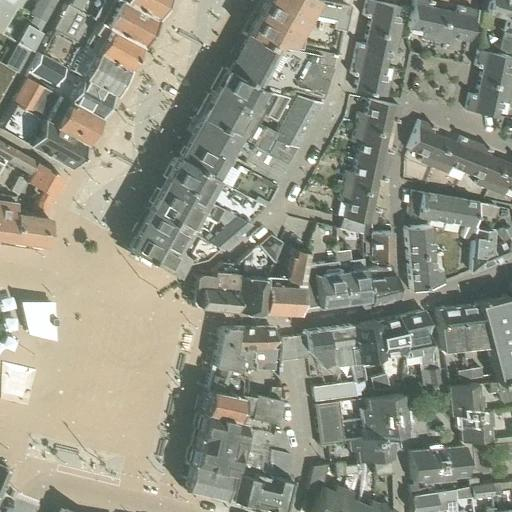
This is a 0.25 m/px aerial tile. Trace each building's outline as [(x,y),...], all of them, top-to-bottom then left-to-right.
[(32,0),(26,11),(31,14),(41,20),(52,0),(32,0)] [(121,0),(63,0),(63,2),(134,41),(148,15),(121,0)] [(121,0),(148,15),(156,0),(121,0)] [(256,40),(295,43),(319,49),(332,51),(342,2),(334,0),(258,0),(241,32),(256,40)] [(395,5),(372,0),(363,0),(360,14),(367,16),(364,30),(395,36),(399,21),(392,20),(395,5)] [(434,40),(440,9),(427,6),(428,0),(411,0),(406,26),(421,30),(419,37),(434,40)] [(496,27),(500,28),(511,30),(511,0),(485,0),(483,10),(478,9),(477,23),(487,25),(489,14),(499,17),(496,27)] [(119,67),(134,41),(63,2),(48,28),(119,67)] [(465,39),(472,8),(456,5),(454,12),(440,9),(434,40),(449,43),(450,36),(465,39)] [(31,14),(15,43),(25,48),(41,20),(31,14)] [(69,71),(75,74),(106,91),(119,67),(48,28),(35,52),(69,71)] [(509,50),(511,39),(511,30),(500,28),(495,47),(509,50)] [(351,57),(382,64),(385,50),(392,51),(395,36),(364,30),(361,43),(354,42),(351,57)] [(285,92),(285,89),(319,97),(329,65),(329,64),(326,64),(316,62),(319,49),(295,43),(256,40),(241,32),(221,69),(259,89),(263,90),(276,93),(278,90),(285,92)] [(19,62),(25,48),(15,43),(7,56),(3,64),(14,70),(19,62)] [(316,62),(326,64),(329,64),(332,51),(319,49),(316,62)] [(476,80),(507,87),(510,72),(503,70),(507,55),(476,49),(472,65),(479,66),(476,80)] [(69,71),(35,52),(25,70),(50,84),(54,76),(63,81),(69,71)] [(352,89),(383,95),(386,80),(379,78),(382,64),(351,57),(348,73),(355,75),(352,89)] [(0,62),(0,86),(4,80),(5,81),(11,70),(2,64),(0,62)] [(195,115),(237,138),(245,123),(242,121),(250,107),(253,109),(263,90),(259,89),(221,69),(195,115)] [(92,116),(106,91),(75,74),(61,99),(92,116)] [(22,77),(9,101),(79,139),(92,116),(61,99),(22,77)] [(507,87),(476,80),(473,94),(466,92),(463,109),(494,115),(497,100),(504,102),(507,87)] [(288,101),(314,108),(318,100),(292,93),(288,101)] [(355,111),(352,126),(383,133),(386,119),(393,120),(397,104),(366,98),(362,113),(355,111)] [(0,128),(65,165),(79,139),(9,101),(0,116),(0,128)] [(288,101),(284,109),(310,115),(314,108),(288,101)] [(306,123),(310,115),(284,109),(280,116),(306,123)] [(252,147),(237,138),(195,115),(184,136),(224,158),(227,153),(234,157),(232,162),(272,184),(283,164),(252,147)] [(280,116),(276,123),(302,129),(306,123),(280,116)] [(416,118),(404,148),(419,154),(416,160),(430,166),(442,136),(429,131),(431,124),(416,118)] [(298,137),(302,129),(276,123),(272,130),(298,137)] [(356,142),(353,157),(384,163),(387,148),(380,147),(383,133),(352,126),(349,141),(356,142)] [(298,137),(272,130),(268,138),(293,145),(298,137)] [(455,142),(442,136),(430,166),(444,171),(447,165),(461,170),(472,141),(458,135),(455,142)] [(173,156),(208,175),(261,204),(272,184),(232,162),(230,165),(222,161),(224,158),(184,136),(173,156)] [(258,137),(252,147),(283,164),(293,145),(268,138),(266,141),(258,137)] [(0,156),(3,159),(10,147),(0,140),(0,156)] [(487,146),(472,141),(461,170),(474,176),(472,182),(486,188),(498,158),(484,153),(487,146)] [(32,160),(10,147),(3,159),(25,171),(32,160)] [(173,156),(145,207),(215,246),(244,220),(219,207),(226,194),(204,183),(208,175),(173,156)] [(381,179),(384,163),(353,157),(350,171),(343,170),(340,185),(371,191),(374,178),(381,179)] [(498,158),(486,188),(500,193),(503,187),(511,190),(511,160),(511,164),(498,158)] [(25,171),(22,176),(21,179),(37,189),(32,197),(32,199),(44,202),(59,175),(32,160),(25,171)] [(13,192),(21,179),(22,176),(17,173),(7,189),(13,192)] [(341,216),(359,220),(367,222),(372,223),(375,207),(368,205),(371,191),(340,185),(337,200),(344,201),(341,216)] [(405,213),(441,219),(445,195),(409,189),(405,213)] [(471,227),(472,212),(473,200),(445,195),(441,219),(461,223),(459,236),(470,238),(470,235),(471,227)] [(9,198),(0,197),(0,235),(3,236),(8,208),(9,198)] [(38,242),(44,202),(32,199),(30,212),(8,208),(3,236),(38,242)] [(472,212),(481,214),(484,203),(473,200),(472,212)] [(494,205),(484,203),(481,214),(491,216),(494,205)] [(202,257),(215,246),(145,207),(123,247),(167,271),(175,257),(184,262),(202,257)] [(336,226),(359,232),(359,220),(341,216),(338,216),(336,226)] [(367,222),(359,220),(359,232),(360,252),(368,251),(368,260),(390,260),(389,230),(367,231),(367,222)] [(404,258),(429,255),(426,224),(402,226),(404,258)] [(501,227),(486,232),(486,245),(492,260),(511,252),(507,241),(511,239),(511,236),(506,225),(501,227)] [(323,228),(315,226),(311,241),(320,243),(323,228)] [(467,270),(492,260),(486,245),(486,232),(487,228),(471,227),(470,235),(470,238),(467,270)] [(266,233),(254,243),(269,261),(277,241),(266,233)] [(263,275),(263,277),(262,281),(260,310),(294,312),(295,308),(311,306),(315,305),(310,273),(306,274),(299,275),(303,250),(287,247),(282,276),(263,275)] [(339,302),(365,298),(360,267),(348,268),(345,248),(332,250),(335,270),(339,302)] [(233,261),(232,270),(228,307),(230,307),(230,308),(258,310),(260,310),(262,281),(263,277),(245,276),(247,249),(233,261)] [(407,289),(440,281),(438,269),(430,270),(429,255),(404,258),(407,289)] [(365,302),(393,294),(391,270),(389,270),(388,264),(360,267),(365,298),(365,302)] [(191,304),(211,306),(228,308),(228,307),(232,270),(210,268),(207,270),(207,272),(195,271),(191,274),(188,301),(191,304)] [(315,305),(339,302),(335,270),(310,273),(315,305)] [(511,323),(504,294),(473,302),(473,303),(484,344),(491,373),(493,381),(495,390),(499,401),(511,397),(511,323)] [(20,304),(27,331),(50,336),(49,323),(52,322),(51,316),(49,316),(48,303),(20,304)] [(473,303),(453,305),(458,347),(484,344),(473,303)] [(438,349),(458,347),(453,305),(433,307),(438,349)] [(397,343),(397,353),(400,352),(401,356),(416,353),(417,362),(429,360),(420,309),(393,315),(397,343)] [(393,315),(372,320),(377,356),(397,353),(397,343),(393,315)] [(344,348),(346,366),(348,365),(349,377),(351,380),(351,381),(360,377),(357,359),(377,356),(372,320),(346,324),(349,347),(344,348)] [(332,363),(337,363),(336,365),(336,367),(346,366),(344,348),(349,347),(346,324),(322,327),(327,361),(329,360),(332,363)] [(231,411),(246,414),(250,395),(241,393),(242,374),(233,374),(233,368),(231,368),(234,348),(229,348),(232,326),(220,326),(216,329),(210,363),(208,363),(203,386),(235,393),(231,411)] [(271,368),(271,362),(248,361),(250,350),(258,350),(258,326),(232,326),(229,348),(234,348),(231,368),(233,368),(238,367),(271,368)] [(270,326),(258,326),(258,350),(250,350),(248,361),(271,362),(271,347),(268,347),(270,326)] [(302,329),(302,333),(304,349),(327,372),(329,370),(332,373),(335,371),(336,367),(336,365),(337,363),(332,363),(329,360),(327,361),(322,327),(302,329)] [(302,333),(291,334),(293,357),(304,356),(304,349),(302,333)] [(278,359),(293,357),(291,334),(279,336),(278,359)] [(423,368),(425,383),(437,381),(435,366),(423,368)] [(465,368),(467,377),(478,375),(477,366),(465,368)] [(455,378),(467,377),(465,368),(453,369),(455,378)] [(365,376),(367,388),(385,387),(381,371),(365,376)] [(350,380),(331,382),(333,396),(353,394),(351,381),(351,380),(349,377),(350,380)] [(495,390),(493,381),(486,381),(487,391),(495,390)] [(331,382),(309,385),(311,399),(333,396),(331,382)] [(445,385),(448,413),(488,409),(488,408),(481,409),(480,395),(476,395),(475,382),(445,385)] [(268,385),(267,396),(276,398),(277,386),(268,385)] [(235,393),(203,386),(197,410),(230,420),(231,411),(235,393)] [(251,392),(250,395),(246,414),(271,419),(276,398),(267,396),(251,392)] [(359,417),(401,412),(399,398),(397,399),(396,392),(362,397),(364,407),(358,408),(359,417)] [(339,432),(338,420),(335,400),(311,403),(314,424),(316,444),(325,443),(341,441),(340,440),(339,432)] [(488,409),(448,413),(448,414),(455,413),(458,440),(487,437),(486,425),(490,424),(488,409)] [(260,464),(262,446),(262,444),(263,444),(264,442),(286,447),(283,439),(278,428),(274,427),(275,420),(271,419),(246,414),(231,411),(230,420),(197,410),(185,461),(207,466),(221,467),(231,468),(286,473),(287,452),(266,447),(263,465),(260,464)] [(403,426),(401,412),(359,417),(360,427),(366,426),(368,436),(386,434),(401,432),(401,426),(403,426)] [(345,439),(345,440),(346,449),(352,448),(353,459),(387,454),(386,448),(388,448),(386,434),(368,436),(345,439)] [(434,447),(437,480),(452,479),(452,475),(464,474),(461,444),(434,447)] [(437,480),(434,447),(406,450),(408,479),(421,478),(421,482),(437,480)] [(372,473),(389,471),(388,458),(371,461),(372,473)] [(354,472),(353,463),(341,465),(340,460),(331,462),(333,474),(354,472)] [(217,496),(217,495),(220,481),(229,477),(231,468),(221,467),(207,466),(185,461),(179,486),(217,496)] [(329,511),(340,487),(331,483),(329,489),(315,483),(324,463),(309,465),(304,488),(315,493),(306,511),(329,511)] [(286,473),(231,468),(229,477),(220,481),(217,495),(226,497),(226,498),(279,510),(288,473),(286,473)] [(465,485),(467,485),(475,484),(474,476),(464,477),(465,485)] [(495,481),(487,482),(489,493),(497,493),(495,481)] [(407,494),(415,492),(414,482),(405,483),(407,494)] [(468,489),(469,493),(469,495),(481,493),(481,494),(489,493),(487,482),(479,483),(480,487),(468,489)] [(467,485),(465,485),(452,488),(452,495),(453,495),(469,493),(468,489),(467,485)] [(348,491),(340,487),(329,511),(350,511),(355,500),(346,496),(348,491)] [(419,511),(443,509),(442,498),(453,497),(453,495),(452,495),(452,488),(415,492),(407,494),(406,494),(407,508),(419,506),(419,511)] [(453,510),(453,497),(442,498),(443,509),(443,511),(453,510)] [(371,511),(373,501),(366,498),(364,504),(355,500),(350,511),(371,511)] [(384,501),(373,501),(371,511),(390,511),(390,507),(384,507),(384,501)]
